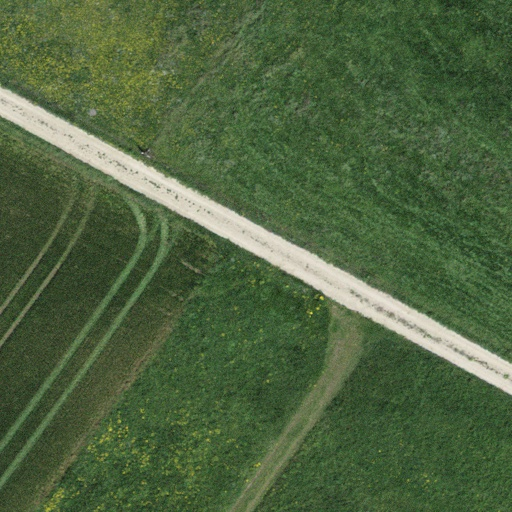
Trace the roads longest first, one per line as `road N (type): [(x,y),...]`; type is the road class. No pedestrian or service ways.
road 1 (track): [(0,98),(511,376)]
road 2 (track): [(354,291),(342,357),(234,511)]
